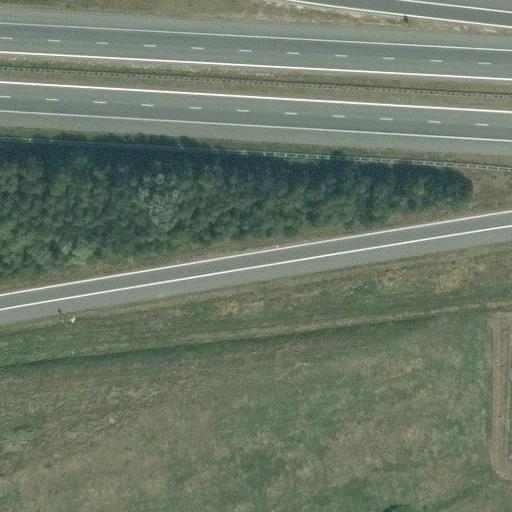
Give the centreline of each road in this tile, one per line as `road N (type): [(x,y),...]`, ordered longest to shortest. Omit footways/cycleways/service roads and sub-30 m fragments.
road 1 (motorway): [(0,304),(511,226)]
road 2 (motorway): [(0,96),(511,126)]
road 3 (motorway): [(511,60),(0,35)]
road 4 (motorway): [(511,20),(354,0)]
